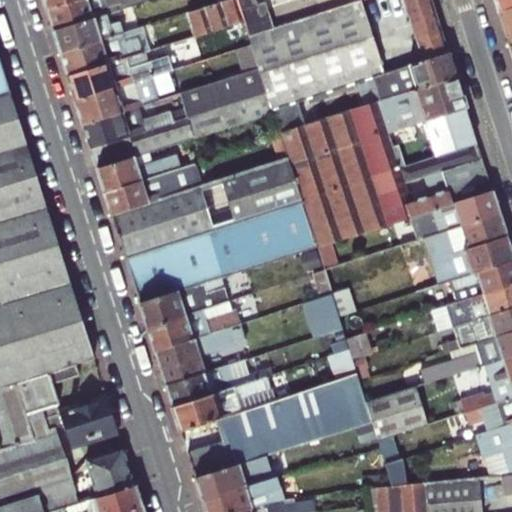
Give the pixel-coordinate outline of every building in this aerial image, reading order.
[(49,0),(52,10),(83,0),(49,0)] [(83,0),(52,10),(59,31),(109,15),(104,0),(83,0)] [(242,0),(230,0),(193,12),(201,35),(236,25),(249,20),(242,0)] [(254,35),(280,28),(271,1),(263,4),(261,0),(242,0),(249,20),(254,35)] [(448,34),(436,0),(408,0),(422,42),(448,34)] [(511,0),(495,0),(499,11),(511,7),(511,0)] [(366,1),(280,28),(254,35),(257,45),(264,68),(272,92),(277,107),(390,73),(366,1)] [(510,45),(511,44),(511,7),(499,11),(510,45)] [(59,31),(66,52),(126,33),(123,23),(113,26),(109,15),(59,31)] [(254,35),(249,20),(236,25),(244,49),(257,45),(254,35)] [(66,52),(73,75),(131,57),(171,45),(166,31),(132,42),(129,32),(126,33),(66,52)] [(448,34),(422,42),(428,61),(454,53),(448,34)] [(257,45),(244,49),(251,72),(264,68),(257,45)] [(73,75),(81,101),(158,77),(177,71),(171,51),(134,63),(131,57),(73,75)] [(454,53),(428,61),(414,65),(418,75),(396,81),(401,97),(462,78),(454,53)] [(93,357),(0,63),(0,387),(75,363),(93,357)] [(184,93),(192,117),(272,92),(264,68),(251,72),(184,93)] [(81,101),(89,124),(165,100),(158,77),(81,101)] [(394,110),(401,133),(434,123),(445,157),(483,144),(462,78),(401,97),(387,101),(390,112),(394,110)] [(199,138),(203,137),(278,112),(277,107),(272,92),(192,117),(199,138)] [(89,124),(96,149),(178,122),(171,98),(165,100),(89,124)] [(387,101),(285,133),(286,136),(293,158),(307,204),(322,248),(334,244),(399,223),(395,208),(417,201),(411,184),(461,168),(488,159),(483,144),(445,157),(414,167),(406,169),(399,148),(397,138),(389,140),(388,135),(395,134),(397,133),(398,134),(401,133),(394,110),(390,112),(387,101)] [(96,149),(103,169),(199,138),(192,117),(178,122),(96,149)] [(286,136),(277,138),(285,161),(293,158),(286,136)] [(103,169),(110,192),(185,168),(210,160),(203,137),(199,138),(103,169)] [(407,145),(399,148),(406,169),(414,167),(407,145)] [(192,191),(117,214),(131,259),(307,204),(293,158),(285,161),(192,191)] [(424,215),(498,191),(488,159),(461,168),(468,191),(457,194),(452,179),(434,186),(437,195),(417,201),(395,208),(399,223),(424,215)] [(110,192),(117,214),(192,191),(185,168),(110,192)] [(429,239),(505,214),(498,191),(424,215),(427,225),(426,226),(428,230),(420,232),(423,241),(429,239)] [(307,204),(131,259),(146,305),(228,278),(322,248),(307,204)] [(429,239),(436,260),(511,235),(511,234),(505,214),(429,239)] [(511,235),(436,260),(444,286),(511,263),(511,235)] [(329,271),(341,267),(334,244),(322,248),(329,271)] [(412,268),(405,247),(341,267),(329,271),(336,293),(412,268)] [(458,293),(462,303),(511,286),(511,263),(444,286),(423,293),(425,302),(439,296),(442,298),(458,293)] [(146,305),(153,328),(209,310),(235,301),(228,278),(146,305)] [(337,295),(344,318),(372,309),(364,284),(336,293),(337,295)] [(459,329),(511,311),(511,286),(462,303),(437,312),(444,334),(459,329)] [(348,329),(344,318),(337,295),(308,304),(319,338),(348,329)] [(299,307),(273,316),(278,331),(304,322),(299,307)] [(209,310),(153,328),(161,351),(245,325),(260,320),(257,311),(245,315),(243,308),(212,318),(209,310)] [(451,355),(457,353),(511,334),(511,311),(459,329),(463,341),(448,345),(451,355)] [(250,339),(245,325),(161,351),(171,385),(209,372),(203,354),(250,339)] [(422,388),(489,366),(511,358),(511,334),(457,353),(459,361),(428,371),(429,375),(409,382),(412,392),(422,388)] [(365,335),(351,340),(358,362),(372,357),(365,335)] [(466,400),(470,414),(511,400),(511,358),(489,366),(498,392),(489,395),(489,393),(466,400)] [(0,387),(0,448),(55,430),(54,428),(62,425),(58,411),(55,403),(59,401),(52,380),(61,380),(79,375),(75,363),(0,387)] [(171,385),(178,407),(250,384),(247,377),(240,379),(235,364),(209,372),(171,385)] [(341,364),(329,367),(332,376),(344,372),(341,364)] [(201,477),(244,465),(378,423),(372,405),(363,376),(281,401),(197,427),(200,436),(224,429),(228,442),(193,453),(201,477)] [(186,431),(197,427),(281,401),(273,377),(250,384),(178,407),(186,431)] [(412,392),(372,405),(378,423),(384,443),(434,426),(422,388),(412,392)] [(58,411),(62,425),(69,446),(116,430),(106,396),(58,411)] [(505,411),(511,428),(511,427),(511,400),(470,414),(474,425),(496,418),(495,415),(505,411)] [(0,511),(50,511),(58,510),(57,505),(64,502),(62,496),(75,491),(55,430),(0,448),(0,511)] [(484,437),(491,459),(510,453),(511,452),(511,449),(506,430),(484,437)] [(92,499),(134,485),(122,447),(86,459),(95,491),(77,496),(75,491),(62,496),(64,502),(57,505),(58,510),(92,499)] [(201,477),(208,500),(229,494),(228,490),(250,483),(251,486),(272,479),(269,468),(248,475),(244,465),(201,477)] [(413,489),(411,476),(395,477),(399,490),(413,489)] [(208,500),(211,511),(241,511),(256,507),(258,507),(255,497),(276,491),(272,479),(251,486),(250,483),(228,490),(229,494),(208,500)] [(371,493),(377,511),(490,511),(480,482),(413,489),(399,490),(371,493)] [(125,511),(141,507),(134,485),(92,499),(94,506),(74,511),(125,511)]
